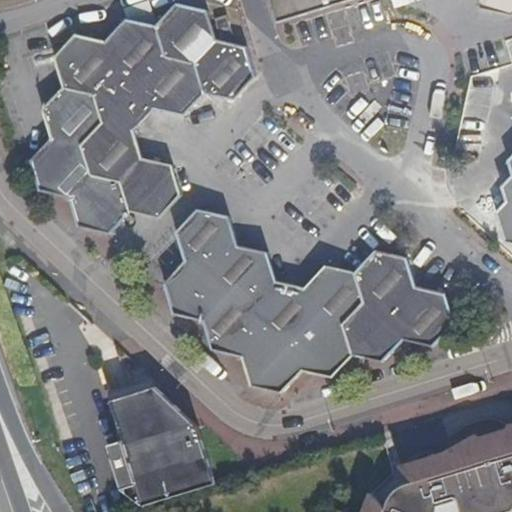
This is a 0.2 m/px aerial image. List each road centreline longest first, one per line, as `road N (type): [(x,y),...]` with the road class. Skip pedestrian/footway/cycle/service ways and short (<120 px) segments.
road 1 (residential): [(511,359),(299,422),(236,414),(0,192)]
road 2 (residential): [(247,0),(269,74),(503,294),(511,323)]
road 3 (unknown): [(242,223),(307,264),(412,213)]
road 4 (unknown): [(269,74),(201,167),(203,180),(242,223)]
road 5 (unknown): [(242,223),(326,131)]
